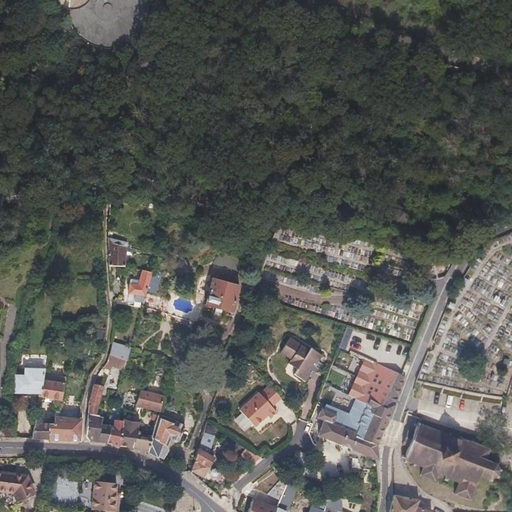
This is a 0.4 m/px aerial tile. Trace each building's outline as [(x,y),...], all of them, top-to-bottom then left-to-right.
[(58,0),(60,1),(66,3),(66,11),(67,19),(70,26),(74,33),(79,38),(86,43),(93,46),(101,48),(108,48),(116,46),(123,44),(130,39),(135,34),(140,28),(143,21),(145,13),(145,5),(144,0),(58,0)] [(372,32),(328,18),(319,51),(361,62),(365,53),(372,32)] [(128,239),(107,237),(108,265),(127,267),(128,239)] [(138,280),(129,279),(127,292),(134,293),(133,305),(140,307),(148,270),(140,269),(138,280)] [(240,284),(213,277),(206,305),(216,307),(222,309),(233,311),(240,284)] [(346,348),(351,328),(345,327),(340,346),(346,348)] [(278,352),(288,359),(286,363),(295,368),(291,375),(302,382),(306,376),(309,378),(319,362),(316,360),(319,357),(307,349),(306,351),(286,339),(278,352)] [(130,349),(113,342),(109,352),(126,359),(130,349)] [(109,352),(108,352),(106,359),(103,366),(110,369),(112,364),(123,368),(126,359),(109,352)] [(401,376),(361,362),(347,397),(355,400),(356,400),(367,404),(368,400),(385,407),(387,401),(395,404),(405,377),(401,376)] [(23,376),(14,376),(14,393),(39,394),(42,380),(44,369),(23,369),(23,376)] [(63,383),(42,380),(39,394),(38,397),(59,401),(63,383)] [(101,386),(93,384),(88,401),(98,403),(101,386)] [(258,397),(254,393),(235,412),(238,415),(249,426),(250,427),(252,429),(264,417),(267,419),(273,412),(268,407),(278,398),(267,387),(258,397)] [(139,391),(137,397),(136,402),(159,409),(159,408),(162,399),(139,391)] [(137,397),(128,395),(126,405),(134,407),(136,402),(137,397)] [(324,405),(322,410),(320,409),(317,418),(323,421),(318,436),(377,459),(376,445),(391,413),(392,413),(395,404),(387,401),(385,407),(368,400),(367,404),(356,400),(355,400),(348,414),(324,405)] [(98,403),(88,401),(84,434),(89,441),(106,443),(107,426),(106,426),(101,424),(102,419),(98,418),(99,414),(95,414),(98,403)] [(159,408),(159,409),(151,435),(146,453),(157,457),(165,460),(168,451),(166,447),(169,440),(177,442),(183,425),(173,422),(170,411),(159,408)] [(52,425),(48,425),(47,441),(79,442),(80,419),(56,418),(57,413),(53,412),(52,425)] [(249,426),(238,415),(232,422),(243,432),(249,426)] [(13,421),(0,420),(0,438),(13,439),(13,421)] [(42,421),(34,420),(31,440),(41,440),(41,425),(42,421)] [(112,427),(107,426),(106,443),(120,445),(121,423),(113,421),(112,427)] [(121,422),(121,423),(120,445),(124,445),(146,453),(151,435),(137,434),(138,423),(121,422)] [(413,433),(408,446),(404,456),(402,455),(401,457),(405,458),(404,462),(406,463),(406,461),(413,463),(412,465),(414,466),(415,464),(423,467),(420,475),(433,480),(436,473),(445,476),(443,480),(446,481),(447,477),(458,482),(453,494),(469,500),(479,475),(488,478),(488,481),(490,481),(490,478),(494,477),(496,479),(497,477),(495,475),(496,471),(499,471),(499,470),(496,470),(495,466),(497,464),(495,463),(493,465),(484,461),(487,452),(490,453),(491,451),(488,450),(489,447),(488,446),(486,449),(473,444),(474,441),(472,440),(471,444),(461,440),(462,438),(460,437),(459,440),(451,436),(452,435),(450,434),(449,436),(440,433),(441,431),(438,431),(438,432),(430,430),(431,427),(428,426),(428,428),(419,425),(420,423),(418,422),(417,424),(415,423),(414,425),(416,426),(413,433)] [(408,446),(413,433),(409,431),(409,430),(408,429),(402,445),(403,446),(404,444),(408,446)] [(211,438),(201,436),(191,471),(202,476),(206,467),(207,468),(213,458),(206,455),(211,438)] [(255,463),(258,455),(245,449),(242,456),(255,463)] [(26,472),(0,467),(0,489),(12,492),(15,501),(35,496),(26,472)] [(291,482),(288,480),(277,509),(276,511),(286,511),(297,485),(291,482)] [(92,483),(90,511),(104,511),(112,511),(114,510),(114,507),(113,504),(114,485),(92,483)] [(418,500),(393,495),(387,511),(415,511),(417,508),(418,500)] [(322,500),(317,497),(309,511),(321,511),(323,507),(324,501),(322,500)] [(276,511),(277,509),(253,500),(248,511),(276,511)]
